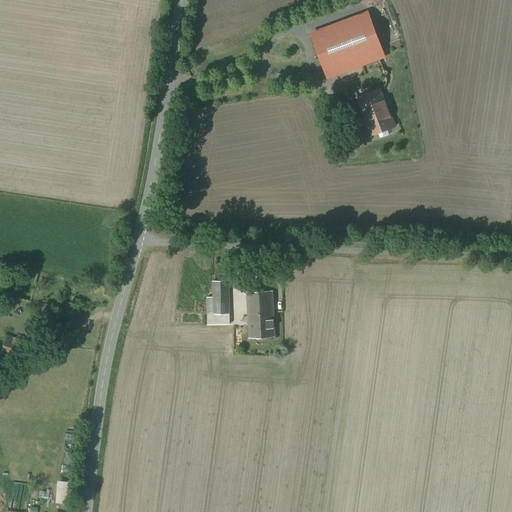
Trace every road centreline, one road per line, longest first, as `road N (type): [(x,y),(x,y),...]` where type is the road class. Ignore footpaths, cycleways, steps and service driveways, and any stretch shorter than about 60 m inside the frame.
road 1 (unclassified): [(137,240),(511,262)]
road 2 (tertiary): [(85,511),(106,361),(137,240)]
road 3 (tertiary): [(137,240),(181,0)]
road 4 (unknown): [(124,289),(38,355),(0,356)]
